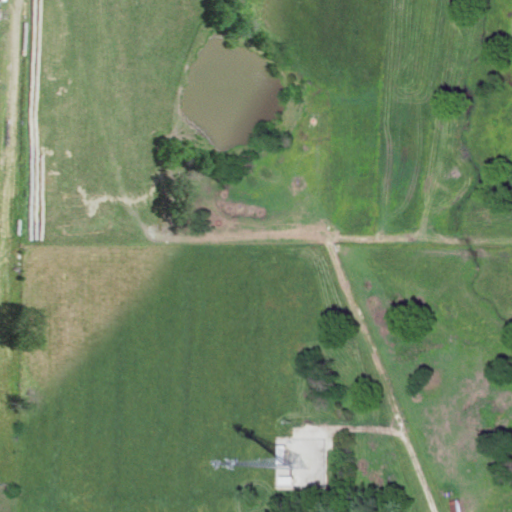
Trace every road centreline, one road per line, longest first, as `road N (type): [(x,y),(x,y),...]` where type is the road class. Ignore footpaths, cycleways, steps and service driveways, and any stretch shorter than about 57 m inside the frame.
road 1 (residential): [(66,0),(114,184),(150,239),(511,244)]
road 2 (residential): [(322,242),(428,511)]
